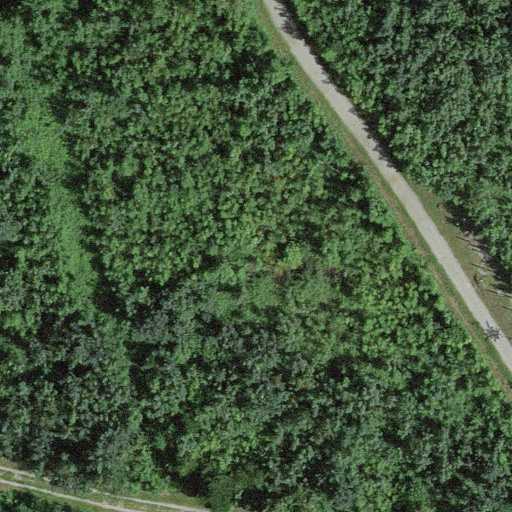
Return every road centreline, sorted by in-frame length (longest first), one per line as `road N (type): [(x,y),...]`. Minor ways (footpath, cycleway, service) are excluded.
road 1 (track): [(276,0),(288,35),(511,365)]
road 2 (track): [(168,511),(0,469)]
